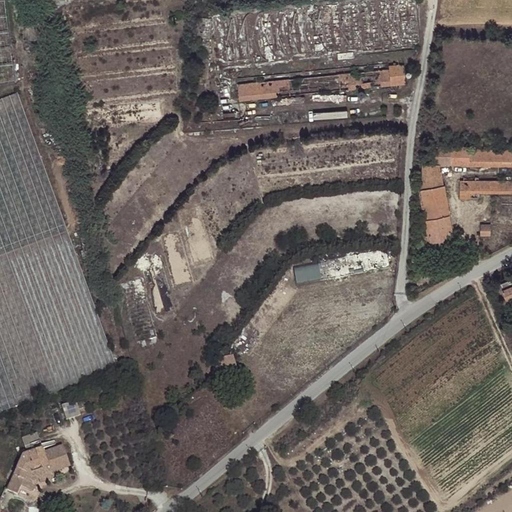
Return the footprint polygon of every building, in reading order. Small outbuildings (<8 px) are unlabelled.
[(0,0),(0,83),(14,82),(3,0),(0,0)] [(238,85),(239,101),(406,85),(404,65),(389,67),(390,71),(238,85)] [(0,103),(0,413),(116,372),(17,97),(0,103)] [(451,165),(452,147),(430,146),(429,164),(439,164),(440,165),(451,165)] [(470,147),(452,147),(451,165),(469,165),(511,165),(511,150),(470,149),(470,147)] [(443,185),(440,165),(439,164),(429,164),(422,163),(421,189),(443,185)] [(476,176),(476,177),(476,181),(470,181),(464,181),(460,180),(459,198),(470,198),(470,190),(511,190),(511,181),(479,181),(480,176),(476,176)] [(448,215),(443,185),(421,189),(426,219),(429,234),(426,235),(425,232),(423,232),(423,235),(420,236),(422,247),(420,256),(428,254),(428,252),(427,246),(431,245),(430,241),(452,237),(448,215)] [(490,234),(490,224),(480,224),(480,234),(490,234)] [(454,247),(452,237),(430,241),(431,245),(427,246),(428,252),(454,247)] [(296,266),(297,281),(322,279),(321,264),(296,266)] [(511,280),(502,284),(511,309),(511,280)] [(223,378),(237,374),(233,357),(218,361),(223,378)] [(76,403),(61,409),(66,423),(81,417),(80,412),(78,408),(76,403)] [(22,440),(27,457),(43,452),(37,435),(22,440)] [(70,469),(63,448),(45,454),(44,451),(43,452),(27,457),(25,458),(11,494),(20,498),(23,490),(33,494),(38,480),(53,475),(70,469)] [(53,475),(38,480),(41,487),(55,482),(53,475)]
